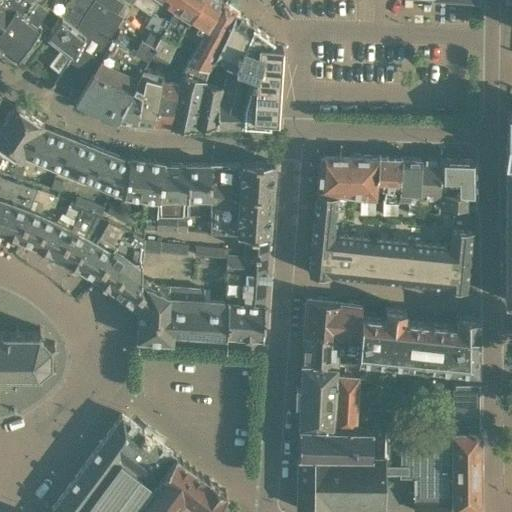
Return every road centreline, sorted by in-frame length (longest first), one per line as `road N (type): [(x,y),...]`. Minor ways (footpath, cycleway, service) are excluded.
road 1 (residential): [(293,141),(105,130),(0,72)]
road 2 (residential): [(269,511),(282,280)]
road 3 (residential): [(293,141),(293,128),(492,133)]
road 4 (residential): [(490,305),(282,280)]
road 5 (residential): [(495,511),(490,305)]
road 6 (residential): [(490,305),(492,133)]
road 7 (residential): [(282,280),(293,141)]
road 8 (residential): [(492,133),(494,0)]
